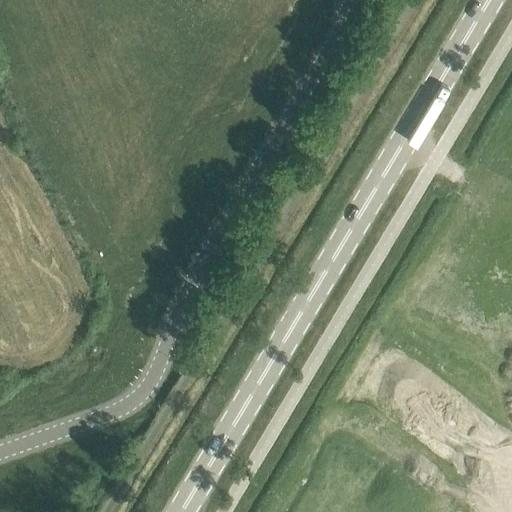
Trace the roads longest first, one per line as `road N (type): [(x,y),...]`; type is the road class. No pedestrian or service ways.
road 1 (primary): [(180,511),(491,0)]
road 2 (unclassified): [(511,485),(396,388)]
